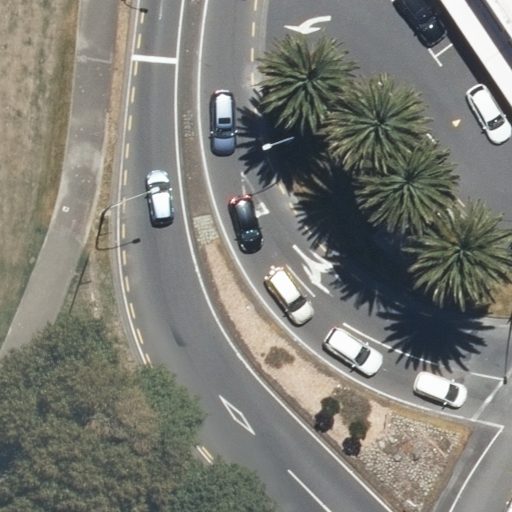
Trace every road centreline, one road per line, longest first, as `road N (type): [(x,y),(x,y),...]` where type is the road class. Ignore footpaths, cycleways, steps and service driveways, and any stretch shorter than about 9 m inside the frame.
road 1 (secondary): [(184,55),(215,181),(268,257),(320,307),(387,345),(511,382)]
road 2 (secondary): [(267,440),(200,354),(161,228),(154,155),(184,55)]
road 3 (unclassified): [(354,12),(511,206)]
road 4 (unclassified): [(354,12),(290,16),(184,55)]
